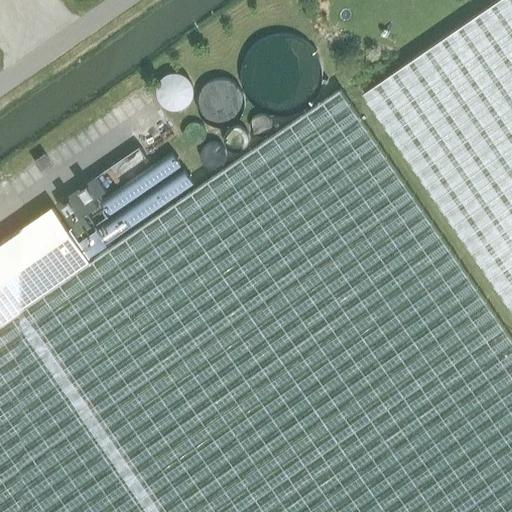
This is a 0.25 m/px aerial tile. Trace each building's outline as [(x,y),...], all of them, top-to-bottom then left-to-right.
[(511,0),(496,0),(363,92),(511,308),(511,0)] [(511,511),(511,338),(340,88),(197,187),(90,260),(80,245),(52,205),(0,241),(0,511),(511,511)] [(110,165),(117,176),(145,156),(138,146),(110,165)] [(39,169),(50,162),(44,153),(33,160),(39,169)] [(56,203),(78,234),(91,225),(84,215),(98,205),(94,199),(106,191),(95,176),(56,203)] [(108,244),(97,228),(80,239),(90,255),(108,244)]
